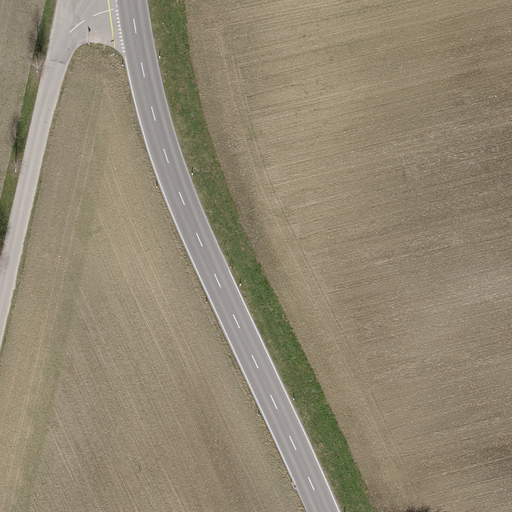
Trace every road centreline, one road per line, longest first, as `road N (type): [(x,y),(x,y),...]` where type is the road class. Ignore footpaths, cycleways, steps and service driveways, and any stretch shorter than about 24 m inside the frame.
road 1 (tertiary): [(321,511),(191,224),(129,4)]
road 2 (tertiary): [(129,4),(86,18),(63,40),(0,313)]
